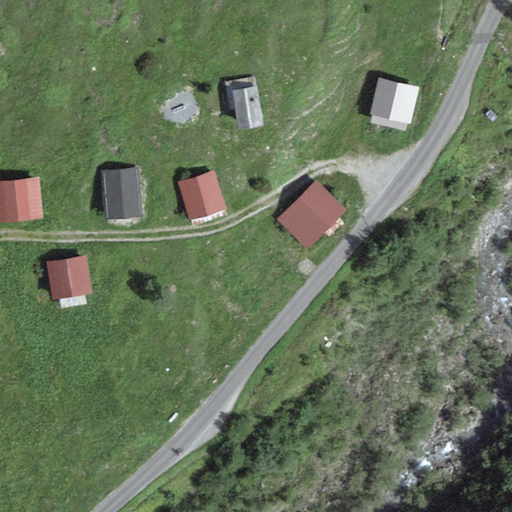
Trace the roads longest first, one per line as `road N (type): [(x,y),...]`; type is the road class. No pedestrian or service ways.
road 1 (unclassified): [(499,0),(396,181),(209,422),(102,511)]
road 2 (track): [(0,238),(159,240),(222,229),(333,167),(396,181)]
